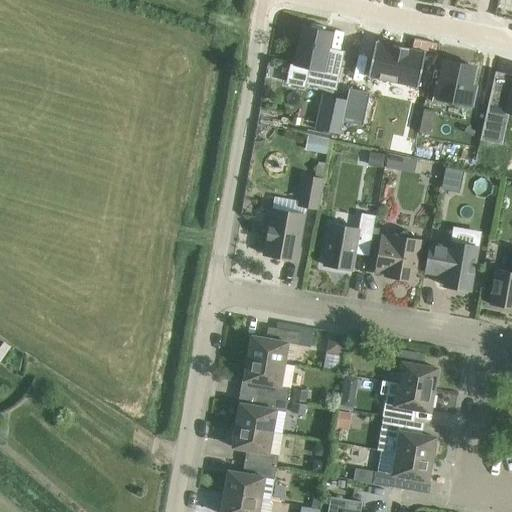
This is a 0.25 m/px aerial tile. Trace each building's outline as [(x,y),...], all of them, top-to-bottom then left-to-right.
[(310,68),(307,84),(337,90),(344,59),(327,56),(332,32),(326,31),(327,26),(312,23),(311,27),(304,26),(296,65),(310,68)] [(374,36),(367,72),(417,82),(424,47),(423,47),(422,48),(406,45),(407,43),(392,40),(391,42),(376,38),(376,37),(374,36)] [(434,80),(430,97),(444,100),(445,95),(472,100),(475,86),(472,86),(476,66),(467,65),(468,61),(445,56),(440,82),(434,80)] [(481,140),(503,145),(510,113),(511,113),(511,68),(497,65),(481,140)] [(324,94),(316,128),(340,133),(347,100),(324,94)] [(425,109),(420,132),(431,135),(436,111),(425,109)] [(328,140),(307,136),(304,152),(326,156),(328,140)] [(384,155),(369,152),(367,167),(382,170),(384,155)] [(445,164),(440,186),(458,190),(463,168),(445,164)] [(323,167),(316,165),(314,176),(321,178),(323,167)] [(305,176),(300,205),(317,208),(322,179),(305,176)] [(305,214),(273,209),(265,255),(297,260),(305,214)] [(359,229),(331,224),(324,265),(353,270),(358,241),(371,243),(376,215),(362,213),(359,229)] [(393,238),(382,237),(377,271),(387,273),(387,276),(414,281),(420,240),(393,236),(393,238)] [(451,248),(430,244),(425,272),(447,275),(445,286),(471,291),(478,246),(453,242),(451,248)] [(511,263),(511,272),(496,269),(491,304),(511,307),(511,263)] [(285,364),(289,343),(298,344),(300,332),(277,328),(275,340),(253,336),(249,358),(285,364)] [(339,353),(330,338),(331,338),(323,348),(329,362),(339,353)] [(0,347),(0,360),(1,361),(12,345),(5,340),(0,347)] [(399,384),(435,390),(438,368),(417,364),(419,352),(395,348),(393,361),(403,362),(399,384)] [(295,366),(285,364),(249,358),(246,380),(267,384),(265,395),(289,400),(295,366)] [(434,394),(435,390),(399,384),(397,395),(387,393),(383,416),(393,418),(393,417),(407,420),(409,408),(431,412),(431,408),(436,406),(438,396),(434,394)] [(294,389),(292,398),(306,401),(308,391),(294,389)] [(287,412),(289,400),(265,395),(263,407),(241,403),(238,425),(273,432),(273,431),(277,410),(287,412)] [(341,405),(354,407),(355,400),(342,398),(341,405)] [(293,402),(291,411),(305,413),(306,404),(293,402)] [(338,411),(336,426),(361,430),(364,414),(338,411)] [(417,421),(407,420),(393,417),(393,418),(389,440),(399,441),(397,453),(433,459),(433,455),(436,454),(438,444),(436,442),(436,437),(415,433),(417,421)] [(283,433),(273,431),(273,432),(238,425),(237,430),(234,430),(232,441),(235,442),(234,447),(255,451),(253,463),(277,467),(283,433)] [(433,459),(397,453),(393,474),(375,471),(373,484),(405,489),(407,477),(429,481),(433,459)] [(325,463),(318,462),(317,470),(324,471),(325,463)] [(277,467),(253,463),(251,475),(230,471),(226,493),(271,501),(277,467)] [(339,480),(338,487),(345,488),(347,481),(339,480)] [(269,511),(271,501),(226,493),(222,511),(269,511)] [(318,508),(319,501),(312,500),(311,507),(318,508)]
